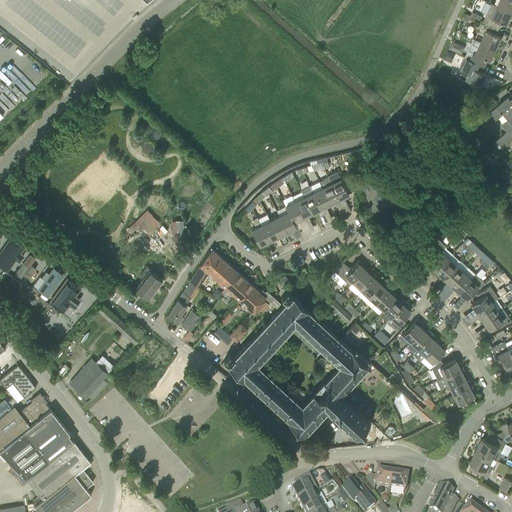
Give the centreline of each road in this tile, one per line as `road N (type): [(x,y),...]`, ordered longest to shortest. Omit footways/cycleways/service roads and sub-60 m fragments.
road 1 (residential): [(499,401),(455,323),(352,230),(259,262),(219,226)]
road 2 (residential): [(219,226),(282,166),(383,133),(401,119),(462,0)]
road 3 (unclassified): [(173,0),(0,172)]
road 4 (unclassified): [(107,511),(104,458),(0,324)]
road 5 (residential): [(308,463),(152,324)]
road 6 (residential): [(152,324),(0,214)]
road 7 (residential): [(437,467),(393,451),(308,463)]
